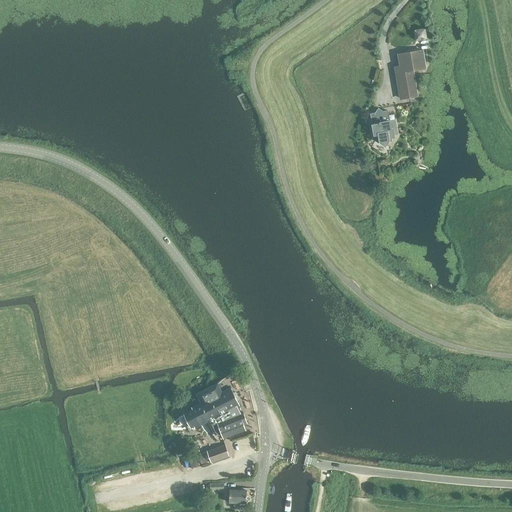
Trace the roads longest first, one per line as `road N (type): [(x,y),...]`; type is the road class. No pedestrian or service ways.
road 1 (unclassified): [(326,0),(258,52),(251,73),(297,215),(334,271),(380,311),(437,341),(511,355)]
road 2 (tertiary): [(269,452),(261,402),(236,343),(157,229),(78,168),(0,146)]
road 3 (unclassified): [(511,482),(269,452)]
